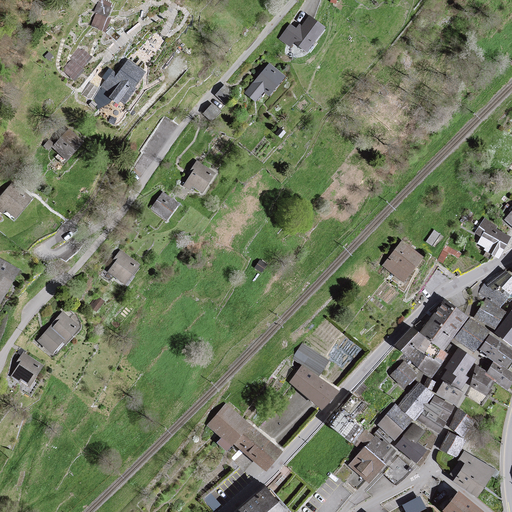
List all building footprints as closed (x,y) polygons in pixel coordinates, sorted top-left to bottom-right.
[(98,0),(89,23),(103,28),(114,0),(98,0)] [(297,29),(290,25),(280,38),(291,46),(295,41),(307,50),(324,28),(311,17),(303,27),(300,25),(297,29)] [(129,60),(118,75),(110,69),(103,79),(106,81),(101,88),(113,96),(111,99),(119,105),(123,100),(127,103),(137,88),(135,86),(145,72),(129,60)] [(284,76),(269,63),(245,93),(256,102),(266,91),(270,93),(284,76)] [(234,94),(225,86),(216,94),(225,103),(234,94)] [(221,112),(213,104),(205,113),(213,121),(221,112)] [(83,142),(69,130),(54,147),(68,159),(83,142)] [(215,173),(197,161),(192,170),(194,171),(185,185),(190,188),(193,185),(203,191),(215,173)] [(33,198),(14,182),(0,198),(0,210),(2,213),(6,208),(16,217),(33,198)] [(179,205),(163,194),(153,208),(169,219),(179,205)] [(497,227),(483,220),(476,234),(481,237),(478,243),(487,248),(485,250),(500,258),(510,237),(496,229),(497,227)] [(442,237),(434,232),(427,242),(435,247),(442,237)] [(423,258),(404,242),(386,266),(405,281),(423,258)] [(140,264),(122,251),(109,271),(127,283),(140,264)] [(0,301),(19,271),(0,259),(0,301)] [(505,271),(497,278),(488,284),(486,282),(478,292),(499,308),(511,294),(509,293),(511,289),(511,276),(508,274),(505,271)] [(445,305),(433,319),(423,332),(428,335),(445,349),(470,317),(448,300),(445,305)] [(505,313),(486,301),(476,317),(494,328),(505,313)] [(79,327),(63,313),(51,327),(39,340),(53,352),(64,339),(67,341),(79,327)] [(511,313),(509,318),(502,327),(497,333),(511,344),(511,313)] [(489,332),(471,319),(457,338),(475,351),(489,332)] [(411,326),(396,345),(408,356),(415,346),(418,348),(428,335),(423,332),(421,334),(411,326)] [(511,358),(511,349),(492,336),(482,352),(489,356),(488,357),(493,360),(506,368),(511,358)] [(328,361),(303,344),(294,357),(319,374),(328,361)] [(408,356),(407,357),(431,376),(439,365),(418,348),(415,346),(408,356)] [(443,379),(445,381),(460,390),(468,379),(465,376),(475,360),(459,350),(446,369),(449,371),(443,379)] [(44,366),(24,353),(15,366),(18,367),(12,376),(22,383),(24,379),(31,384),(44,366)] [(416,374),(404,363),(392,376),(404,387),(416,374)] [(511,384),(511,374),(495,363),(492,367),(488,374),(510,388),(511,384)] [(477,365),(471,386),(473,386),(467,396),(481,404),(486,395),(495,381),(484,375),(486,371),(477,365)] [(336,391),(303,366),(291,382),(324,407),(336,391)] [(456,403),(463,392),(460,390),(445,381),(438,393),(456,403)] [(433,395),(419,383),(400,406),(415,418),(433,395)] [(455,408),(435,395),(427,407),(419,420),(438,433),(447,420),(455,408)] [(283,450),(227,404),(209,425),(224,437),(220,443),(228,449),(234,442),(267,469),(283,450)] [(412,420),(396,406),(379,425),(395,439),(412,420)] [(362,428),(338,410),(328,424),(351,441),(362,428)] [(473,419),(461,411),(450,427),(463,435),(473,419)] [(423,432),(414,424),(398,446),(417,461),(425,449),(415,442),(423,432)] [(391,440),(380,430),(375,435),(376,436),(375,438),(367,431),(356,444),(363,451),(350,465),(368,481),(371,478),(395,450),(388,444),(389,442),(391,440)] [(464,439),(450,433),(442,449),(456,456),(464,439)] [(494,470),(465,452),(461,459),(466,462),(455,481),(478,495),(494,470)] [(286,511),(266,489),(239,511),(286,511)] [(420,492),(402,502),(407,511),(413,511),(427,505),(420,492)] [(482,511),(483,511),(458,492),(445,510),(446,511),(482,511)]
